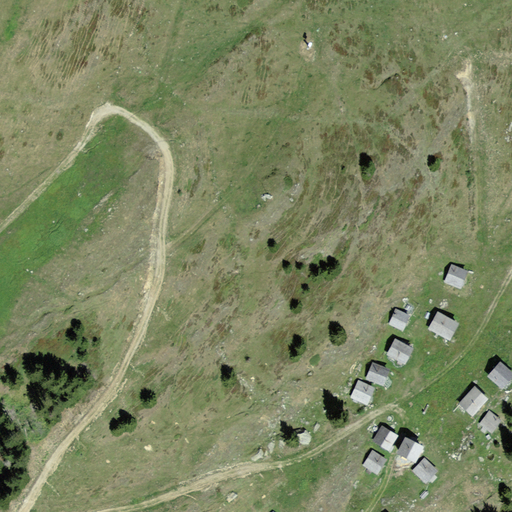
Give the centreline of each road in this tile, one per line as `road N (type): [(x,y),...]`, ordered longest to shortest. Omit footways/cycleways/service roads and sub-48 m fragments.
road 1 (track): [(0,228),(110,112),(140,124),(165,149),(168,164),(157,273),(130,352),(21,511)]
road 2 (track): [(110,511),(314,452),(463,355),(511,273)]
road 3 (track): [(422,387),(366,511)]
